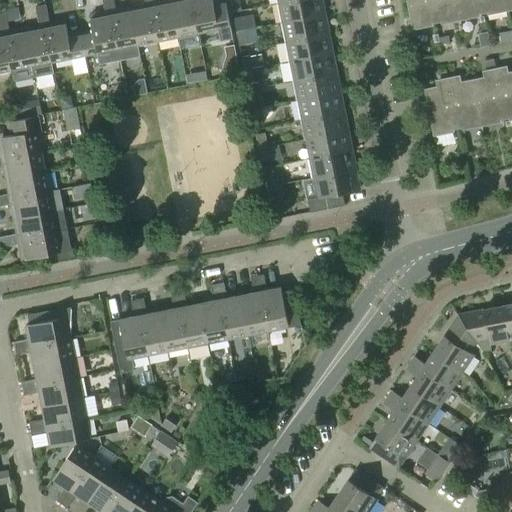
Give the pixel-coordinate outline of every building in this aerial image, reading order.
[(169,0),(159,0),(154,1),(149,2),(157,42),(177,38),(169,0)] [(169,0),(177,38),(197,34),(190,0),(169,0)] [(190,0),(197,34),(216,30),(219,41),(231,38),(223,0),(214,0),(212,0),(211,0),(190,0)] [(237,0),(229,0),(232,12),(239,11),(237,0)] [(319,0),(293,0),(279,3),(283,22),(322,14),(319,0)] [(405,0),(413,35),(414,35),(413,27),(436,22),(431,0),(405,0)] [(431,0),(436,22),(459,18),(455,0),(431,0)] [(455,0),(459,18),(483,13),(480,0),(455,0)] [(480,0),(483,13),(506,9),(504,0),(480,0)] [(144,3),(129,6),(137,46),(157,42),(149,2),(144,3)] [(45,5),(34,7),(36,16),(47,14),(45,5)] [(114,9),(109,10),(119,61),(139,56),(137,46),(129,6),(114,9)] [(91,28),(79,31),(84,56),(98,53),(101,64),(105,63),(107,70),(119,67),(118,61),(119,61),(109,10),(103,11),(96,13),(97,17),(89,18),(91,28)] [(322,14),(283,22),(287,42),(326,34),(322,14)] [(241,17),(233,18),(236,32),(243,30),(241,17)] [(48,22),(44,23),(51,62),(52,62),(84,56),(79,31),(68,33),(66,23),(59,25),(58,20),(48,22)] [(38,24),(23,27),(31,66),(33,66),(35,76),(54,72),(52,62),(51,62),(44,23),(38,24)] [(23,27),(9,30),(4,31),(11,70),(31,66),(23,27)] [(243,30),(236,32),(239,45),(246,44),(243,30)] [(0,72),(11,70),(4,31),(0,31),(0,72)] [(326,34),(287,42),(291,61),(330,53),(326,34)] [(330,53),(291,61),(295,80),(334,73),(330,53)] [(248,56),(241,57),(244,70),(251,69),(248,56)] [(502,67),(494,69),(504,120),(511,118),(511,71),(503,73),(502,67)] [(251,69),(244,70),(246,84),(254,82),(251,69)] [(487,77),(471,80),(480,125),(504,120),(494,69),(486,70),(487,77)] [(206,80),(205,71),(195,73),(196,82),(206,80)] [(334,73),(295,80),(298,100),(338,92),(334,73)] [(455,77),(447,78),(457,130),(480,125),(471,80),(456,83),(455,77)] [(440,86),(423,89),(434,142),(435,142),(434,134),(457,130),(447,78),(439,80),(440,86)] [(338,92),(298,100),(302,119),(342,111),(338,92)] [(256,95),(249,96),(252,110),(259,108),(256,95)] [(27,99),(31,115),(40,113),(37,97),(27,99)] [(259,108),(252,110),(254,123),(262,122),(259,108)] [(342,111),(302,119),(306,139),(346,131),(342,111)] [(2,145),(0,145),(0,155),(1,159),(40,151),(37,137),(42,136),(38,116),(8,122),(11,136),(1,138),(2,145)] [(346,131),(306,139),(310,158),(350,150),(346,131)] [(264,134),(257,135),(259,149),(267,147),(264,134)] [(267,147),(259,149),(262,162),(269,161),(267,147)] [(350,150),(310,158),(314,178),(354,170),(350,150)] [(1,159),(2,164),(5,179),(44,171),(40,151),(1,159)] [(318,197),(306,199),(309,212),(344,205),(341,193),(358,190),(354,170),(314,178),(318,197)] [(44,171),(5,179),(8,193),(9,199),(48,191),(44,171)] [(272,172),(264,174),(267,187),(274,186),(272,172)] [(274,186),(267,187),(270,201),(277,199),(274,186)] [(9,199),(10,204),(13,219),(62,210),(58,189),(48,191),(9,199)] [(13,219),(15,233),(17,239),(66,229),(62,210),(13,219)] [(66,229),(17,239),(18,244),(19,253),(24,252),(25,259),(56,253),(57,260),(72,257),(66,229)] [(7,235),(0,236),(0,247),(9,246),(7,235)] [(263,274),(249,276),(251,284),(264,282),(263,274)] [(223,282),(209,284),(211,292),(225,290),(223,282)] [(280,287),(266,289),(259,291),(267,331),(300,324),(293,290),(281,293),(280,287)] [(183,290),(170,292),(171,300),(185,298),(183,290)] [(259,291),(253,292),(239,295),(247,335),(267,331),(259,291)] [(226,298),(219,299),(227,339),(247,335),(239,295),(226,298)] [(143,298),(130,300),(131,308),(144,306),(143,298)] [(213,300),(199,303),(207,343),(227,339),(219,299),(213,300)] [(511,302),(503,304),(510,339),(511,347),(511,302)] [(186,306),(179,307),(187,347),(207,343),(199,303),(186,306)] [(458,314),(476,340),(482,350),(490,349),(489,344),(510,339),(503,304),(458,314)] [(29,323),(25,324),(28,338),(30,345),(70,337),(69,333),(67,307),(27,315),(29,323)] [(173,308),(159,311),(167,351),(187,347),(179,307),(173,308)] [(159,311),(146,314),(139,315),(147,355),(167,351),(159,311)] [(458,314),(432,352),(461,372),(473,354),(469,351),(476,340),(458,314)] [(139,315),(133,316),(110,321),(120,372),(131,370),(133,367),(131,358),(147,355),(139,315)] [(30,345),(31,351),(34,365),(74,357),(70,337),(30,345)] [(21,340),(12,341),(15,355),(24,353),(21,340)] [(414,356),(410,362),(450,388),(461,372),(432,352),(425,363),(414,356)] [(34,365),(36,378),(38,385),(78,377),(74,357),(34,365)] [(410,362),(406,368),(417,375),(409,386),(438,406),(450,388),(410,362)] [(78,377),(38,385),(39,391),(42,405),(82,397),(78,377)] [(29,379),(20,381),(23,395),(32,393),(29,379)] [(118,390),(116,380),(108,382),(110,391),(118,390)] [(391,390),(387,396),(427,423),(438,406),(409,386),(402,397),(391,390)] [(109,391),(111,402),(120,401),(118,390),(110,391),(109,391)] [(387,396),(383,402),(394,409),(387,420),(416,440),(427,423),(387,396)] [(82,397),(42,405),(45,418),(46,425),(86,417),(82,397)] [(136,429),(143,419),(137,415),(130,425),(136,429)] [(86,417),(46,425),(47,431),(50,446),(90,438),(86,417)] [(117,432),(128,430),(126,419),(115,421),(117,432)] [(136,429),(145,435),(151,424),(143,419),(136,429)] [(37,420),(28,421),(31,435),(40,433),(37,420)] [(416,440),(387,420),(368,447),(398,467),(416,440)] [(168,455),(177,441),(160,430),(151,443),(168,455)] [(53,478),(65,487),(70,490),(93,456),(75,444),(53,478)] [(456,458),(448,471),(467,483),(474,472),(481,470),(477,453),(456,458)] [(437,454),(425,473),(435,480),(448,461),(437,454)] [(70,490),(76,494),(87,502),(110,468),(93,456),(70,490)] [(110,468),(87,502),(99,509),(102,511),(104,511),(127,479),(110,468)] [(354,469),(336,496),(358,511),(367,511),(377,498),(374,496),(381,487),(354,469)] [(8,471),(0,472),(0,479),(1,484),(10,482),(8,471)] [(127,479),(104,511),(129,511),(144,490),(127,479)] [(129,511),(153,511),(161,501),(144,490),(129,511)] [(61,493),(56,500),(67,507),(71,500),(61,493)] [(153,511),(191,511),(198,502),(189,496),(184,504),(172,497),(166,498),(163,503),(161,501),(153,511)] [(318,500),(314,506),(323,511),(358,511),(336,496),(328,507),(318,500)]
